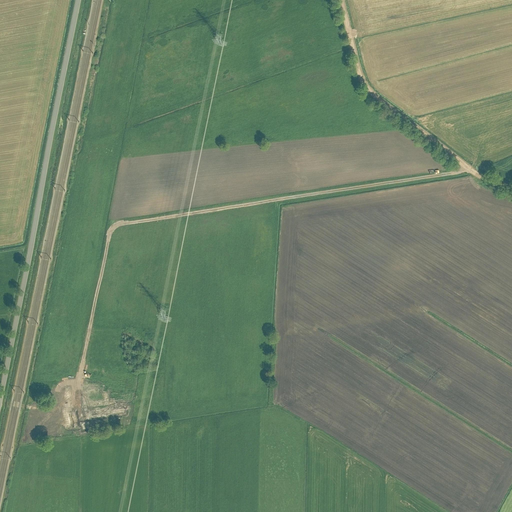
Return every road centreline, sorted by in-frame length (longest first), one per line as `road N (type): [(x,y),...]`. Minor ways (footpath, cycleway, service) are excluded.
road 1 (unclassified): [(0,399),(78,0)]
road 2 (track): [(341,0),(374,95),(475,173),(511,187)]
